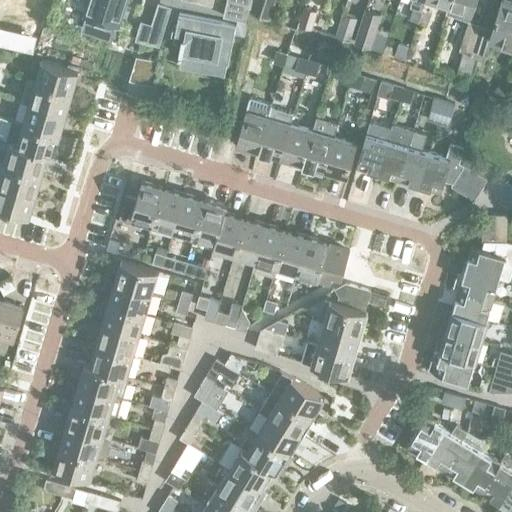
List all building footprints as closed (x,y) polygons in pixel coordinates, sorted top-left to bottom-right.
[(86,14),(81,27),(112,37),(116,24),(118,24),(126,0),(88,0),(84,13),(86,14)] [(225,0),(222,15),(246,20),(249,6),(250,6),(251,0),(225,0)] [(251,0),(250,6),(249,10),(270,17),(275,0),(251,0)] [(409,19),(418,22),(423,8),(422,8),(424,0),(411,0),(410,6),(413,6),(409,19)] [(467,82),(476,52),(482,28),(468,23),(475,0),(449,0),(449,3),(446,12),(468,20),(460,47),(463,48),(454,78),(467,82)] [(511,0),(502,0),(492,31),(482,28),(476,52),(485,55),(492,33),(511,40),(511,0)] [(304,5),(298,23),(311,27),(317,10),(304,5)] [(354,41),(370,47),(381,13),(365,7),(354,41)] [(431,11),(423,8),(418,22),(427,25),(431,11)] [(228,61),(235,23),(179,12),(173,41),(180,42),(178,53),(182,54),(182,53),(202,56),(200,68),(216,71),(218,59),(228,61)] [(335,35),(350,40),(357,17),(342,12),(335,35)] [(134,35),(158,42),(163,27),(139,20),(134,35)] [(265,38),(286,44),(288,35),(263,29),(255,34),(245,72),(254,75),(262,40),(265,38)] [(284,63),(287,52),(276,49),(273,60),(284,63)] [(295,67),(306,70),(308,60),(298,57),(295,67)] [(35,80),(71,91),(78,69),(41,58),(35,80)] [(316,72),(318,63),(308,60),(306,70),(316,72)] [(339,79),(349,82),(352,72),(342,69),(339,79)] [(352,72),(349,82),(372,89),(375,79),(363,75),(352,72)] [(21,99),(28,101),(65,112),(71,91),(35,80),(27,78),(21,99)] [(390,95),(400,98),(403,88),(393,85),(390,95)] [(403,88),(400,98),(410,102),(413,91),(403,88)] [(235,143),(259,149),(271,106),(270,105),(271,103),(248,96),(235,143)] [(426,118),(438,122),(445,99),(433,96),(426,118)] [(455,102),(445,99),(438,122),(448,125),(455,102)] [(28,101),(23,121),(59,132),(65,112),(28,101)] [(259,149),(280,156),(291,121),(290,121),(293,112),(271,106),(259,149)] [(318,167),(324,168),(334,134),(338,122),(316,115),(312,127),(302,162),(304,163),(302,168),(316,172),(318,167)] [(357,166),(379,172),(393,123),(392,122),(391,126),(370,120),(357,166)] [(47,152),(53,154),(59,132),(23,121),(16,142),(47,152)] [(312,127),(291,121),(280,156),(302,162),(312,127)] [(379,172),(399,178),(414,129),(393,123),(379,172)] [(420,184),(430,150),(422,148),(427,133),(414,129),(399,178),(420,184)] [(357,140),(334,134),(324,168),(347,175),(357,140)] [(11,141),(4,162),(41,173),(47,152),(16,142),(11,141)] [(441,191),(445,179),(453,181),(458,174),(481,188),(487,178),(464,164),(459,160),(463,145),(449,141),(445,155),(430,150),(420,184),(441,191)] [(4,162),(0,176),(0,183),(35,193),(41,173),(4,162)] [(481,188),(458,174),(453,181),(451,184),(474,199),(481,188)] [(132,216),(152,222),(163,185),(141,179),(137,195),(126,192),(119,217),(130,221),(132,216)] [(35,193),(0,183),(0,206),(28,215),(35,193)] [(172,234),(173,228),(184,191),(163,185),(152,222),(150,228),(172,234)] [(173,228),(194,234),(205,197),(184,191),(173,228)] [(224,209),(225,210),(226,204),(205,197),(194,234),(214,240),(215,240),(224,209)] [(245,216),(225,210),(224,209),(215,240),(214,240),(213,246),(234,252),(245,216)] [(493,239),(494,212),(483,212),(482,239),(484,239),(493,239)] [(506,213),(494,212),(493,239),(500,240),(505,240),(506,213)] [(234,252),(255,258),(266,222),(245,216),(234,252)] [(273,275),(276,264),(287,228),(266,222),(255,258),(252,269),(273,275)] [(276,264),(297,270),(307,234),(287,228),(276,264)] [(307,234),(297,270),(330,280),(342,274),(349,248),(328,242),(329,240),(307,234)] [(120,241),(109,238),(106,248),(117,251),(120,241)] [(508,279),(511,266),(511,242),(500,240),(493,239),(484,239),(481,248),(472,245),(466,266),(500,276),(508,279)] [(155,250),(152,262),(173,268),(176,257),(155,250)] [(121,258),(114,280),(151,291),(157,269),(121,258)] [(197,263),(193,273),(204,277),(208,266),(197,263)] [(460,288),(493,298),(500,276),(466,266),(460,288)] [(0,278),(0,286),(4,293),(9,274),(0,278)] [(9,274),(4,293),(16,286),(9,274)] [(114,280),(108,300),(145,311),(151,291),(114,280)] [(319,318),(324,320),(360,330),(367,309),(365,309),(371,288),(345,281),(335,287),(339,294),(337,301),(330,299),(330,300),(324,299),(319,318)] [(178,299),(189,302),(192,292),(181,288),(178,299)] [(453,308),(487,318),(493,298),(460,288),(453,308)] [(203,317),(214,320),(218,309),(217,309),(220,300),(199,294),(196,304),(206,308),(203,317)] [(263,308),(273,311),(276,300),(266,297),(263,308)] [(0,337),(13,341),(24,306),(2,299),(0,305),(0,337)] [(175,309),(176,310),(186,312),(189,302),(178,299),(175,309)] [(102,321),(139,332),(145,311),(108,300),(102,321)] [(447,329),(481,339),(487,318),(453,308),(447,329)] [(214,320),(224,323),(228,312),(218,309),(214,320)] [(238,316),(235,326),(245,329),(248,319),(238,316)] [(287,322),(277,318),(274,328),(285,331),(287,322)] [(171,331),(179,333),(176,343),(187,346),(193,326),(174,320),(171,331)] [(318,341),(354,352),(360,330),(324,320),(318,341)] [(102,321),(96,342),(133,353),(139,332),(102,321)] [(281,342),(285,331),(274,328),(264,326),(260,328),(255,346),(276,353),(279,341),(281,342)] [(474,360),(481,339),(447,329),(441,350),(474,360)] [(307,339),(301,360),(311,363),(348,374),(354,352),(318,341),(307,339)] [(159,362),(180,368),(187,346),(176,343),(170,341),(168,351),(162,352),(159,362)] [(133,353),(96,342),(90,362),(127,374),(133,353)] [(511,352),(501,349),(496,367),(511,371),(511,352)] [(474,360),(441,350),(434,371),(459,378),(458,383),(467,385),(468,381),(474,360)] [(230,353),(225,362),(234,367),(239,358),(230,353)] [(205,375),(224,386),(227,381),(232,385),(240,371),(234,367),(225,362),(220,359),(216,356),(210,366),(205,375)] [(78,383),(123,396),(129,375),(126,374),(127,374),(90,362),(84,361),(78,383)] [(511,371),(496,367),(492,379),(491,379),(488,389),(501,389),(511,389),(511,371)] [(282,371),(271,389),(310,414),(322,394),(291,376),(282,371)] [(164,385),(174,388),(177,378),(166,375),(164,385)] [(193,394),(202,399),(202,398),(217,407),(228,389),(223,386),(224,386),(205,375),(193,394)] [(488,389),(491,379),(487,379),(482,377),(478,389),(488,389)] [(123,396),(78,383),(72,403),(117,417),(123,396)] [(164,385),(160,396),(171,399),(174,388),(164,385)] [(310,414),(271,389),(259,409),(268,414),(298,433),(310,414)] [(442,399),(452,402),(454,393),(445,390),(442,399)] [(462,406),(465,396),(454,393),(452,402),(462,406)] [(202,399),(191,417),(200,423),(205,414),(217,421),(223,412),(217,408),(217,407),(202,398),(202,399)] [(111,438),(117,417),(72,403),(65,424),(111,438)] [(491,415),(502,418),(505,407),(494,404),(491,415)] [(288,450),(298,433),(268,414),(258,431),(288,450)] [(407,445),(426,456),(445,426),(426,414),(407,445)] [(151,427),(162,430),(165,420),(154,417),(151,427)] [(179,436),(188,441),(190,443),(196,433),(194,433),(200,423),(191,417),(182,431),(179,436)] [(467,431),(467,429),(456,423),(452,430),(445,426),(426,456),(445,468),(467,431)] [(65,424),(59,446),(96,457),(106,459),(112,438),(111,438),(65,424)] [(155,451),(162,430),(151,427),(148,437),(140,435),(137,446),(155,451)] [(463,479),(486,441),(487,436),(479,436),(467,429),(467,431),(445,468),(463,479)] [(271,466),(271,467),(278,471),(290,451),(288,450),(258,431),(246,450),(246,451),(271,466)] [(186,464),(187,465),(192,457),(197,460),(203,451),(190,443),(188,441),(176,460),(186,465),(186,464)] [(463,479),(482,490),(501,459),(500,459),(484,449),(486,441),(463,479)] [(90,477),(96,457),(59,446),(53,466),(90,477)] [(241,447),(229,466),(259,485),(271,467),(271,466),(246,451),(246,450),(241,447)] [(482,490),(500,501),(511,481),(511,466),(510,465),(511,461),(511,460),(503,455),(500,459),(501,459),(482,490)] [(139,468),(149,471),(152,461),(142,458),(139,468)] [(171,469),(165,479),(179,487),(185,478),(180,475),(187,465),(186,464),(186,465),(176,460),(171,469)] [(229,466),(218,484),(256,507),(267,489),(259,485),(229,466)] [(146,482),(149,471),(139,468),(136,479),(146,482)] [(52,490),(63,493),(66,482),(46,476),(44,485),(46,488),(52,490)] [(511,481),(500,501),(511,508),(511,481)] [(75,485),(66,482),(63,493),(72,496),(75,485)] [(218,484),(206,503),(220,511),(252,511),(256,507),(218,484)] [(108,506),(111,496),(100,493),(88,490),(85,501),(107,507),(108,506)] [(168,493),(162,502),(172,507),(172,508),(177,499),(168,493)] [(121,499),(111,496),(108,506),(107,507),(118,509),(121,499)] [(172,507),(162,502),(157,511),(169,511),(172,508),(172,507)] [(200,511),(220,511),(206,503),(200,511)]
